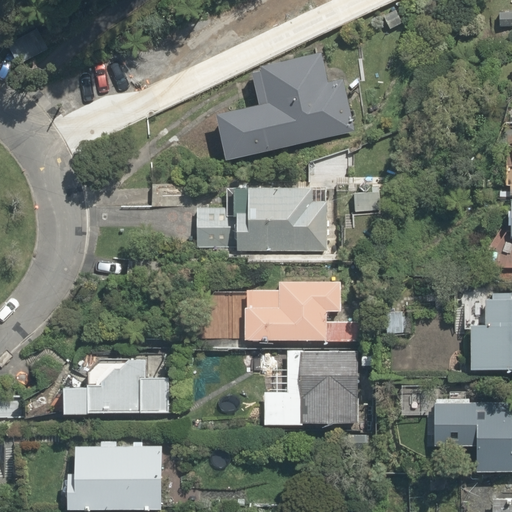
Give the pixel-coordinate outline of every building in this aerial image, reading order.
[(261,103),(216,113),(225,156),(349,130),(333,49),(253,66),(261,103)] [(195,247),(232,249),(323,253),(325,207),(333,207),(334,186),(235,181),(234,205),(197,204),(195,247)] [(194,185),(152,183),(151,204),(193,207),(194,185)] [(341,314),(342,280),(281,278),(281,286),(245,285),(244,296),(243,338),(360,342),(360,315),(341,314)] [(511,292),(488,292),(487,323),(471,322),(469,367),(511,368),(511,292)] [(243,338),(244,296),(208,295),(206,348),(243,349),(243,338)] [(305,418),(363,420),(364,377),(358,377),(359,348),(291,345),(289,391),(270,390),(269,423),(305,425),(305,418)] [(108,355),(91,368),(90,381),(66,380),(65,410),(169,414),(171,375),(158,374),(158,370),(149,370),(150,356),(108,355)] [(475,448),(474,466),(511,466),(511,401),(435,400),(434,446),(475,448)] [(164,508),(165,444),(143,444),(143,438),(132,438),(132,443),(119,443),(119,436),(101,436),(101,443),(76,442),(76,469),(70,469),(70,506),(164,508)] [(511,511),(511,495),(494,495),(493,511),(511,511)]
